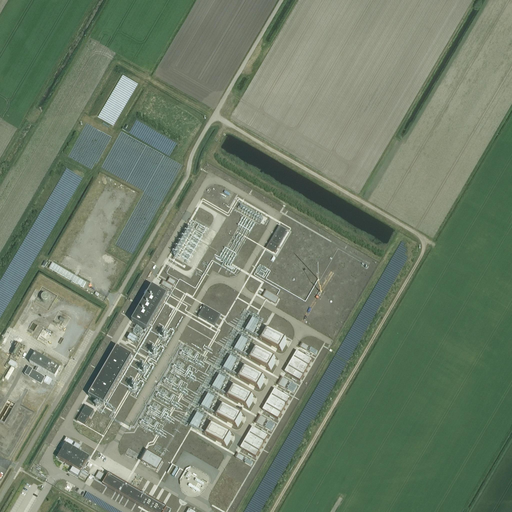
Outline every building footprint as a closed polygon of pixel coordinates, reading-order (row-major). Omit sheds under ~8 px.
[(287,232),(279,227),(266,250),(274,254),(287,232)] [(173,253),(188,261),(202,236),(191,230),(189,233),(185,231),(173,253)] [(69,239),(73,241),(76,235),(69,232),(66,240),(69,241),(69,239)] [(64,243),(59,251),(65,254),(70,246),(64,243)] [(61,254),(56,262),(59,264),(64,256),(61,254)] [(86,283),(52,264),(49,269),(83,288),(86,283)] [(176,282),(170,278),(167,283),(174,287),(176,282)] [(174,287),(163,281),(161,286),(171,292),(174,287)] [(152,288),(132,322),(147,331),(167,296),(152,288)] [(280,298),(266,291),(262,297),(276,305),(280,298)] [(198,317),(214,326),(220,316),(204,307),(198,317)] [(245,331),(252,335),(259,322),(252,318),(245,331)] [(258,338),(282,352),(288,341),(264,327),(264,328),(267,329),(261,339),(258,338)] [(127,340),(134,344),(137,338),(129,335),(127,340)] [(240,337),(234,351),(242,354),(247,340),(240,337)] [(271,371),(277,360),(253,346),(253,347),(255,348),(250,358),(247,357),(271,371)] [(132,357),(117,348),(89,397),(103,405),(132,357)] [(297,353),(285,374),(300,382),(312,361),(297,353)] [(35,354),(30,363),(37,367),(34,371),(29,368),(25,376),(39,384),(39,383),(41,385),(45,378),(43,377),(43,376),(36,372),(39,368),(55,378),(60,369),(35,354)] [(223,369),(230,373),(237,360),(230,356),(223,369)] [(15,369),(17,365),(11,361),(8,365),(15,369)] [(236,376),(260,390),(266,379),(242,365),(242,366),(244,367),(239,377),(236,376)] [(8,380),(14,369),(12,368),(5,379),(8,380)] [(218,375),(212,388),(219,392),(226,379),(218,375)] [(281,377),(278,385),(285,389),(289,381),(281,377)] [(224,395),(249,409),(255,398),(231,384),(231,385),(233,386),(227,396),(225,395),(224,395)] [(287,390),(294,393),(297,387),(290,384),(287,390)] [(278,420),(290,399),(275,391),(263,412),(278,420)] [(201,408),(208,411),(214,397),(207,394),(201,408)] [(220,404),(222,405),(216,415),(214,414),(213,414),(238,428),(244,417),(220,403),(220,404)] [(94,411),(86,407),(77,422),(85,426),(89,418),(89,419),(94,411)] [(189,426),(197,430),(204,417),(197,413),(189,426)] [(260,415),(255,423),(262,427),(267,420),(260,415)] [(233,436),(209,422),(208,423),(211,424),(205,434),(203,433),(202,433),(227,447),(233,436)] [(269,422),(265,428),(271,432),(275,426),(269,422)] [(256,458),(268,437),(253,429),(241,450),(256,458)] [(62,452),(57,459),(81,473),(87,463),(90,459),(75,450),(78,445),(67,439),(61,449),(63,450),(62,452)] [(164,461),(147,452),(141,463),(157,472),(164,461)] [(96,479),(103,482),(106,475),(98,472),(96,479)] [(170,511),(171,511),(109,474),(103,485),(147,511),(170,511)]
